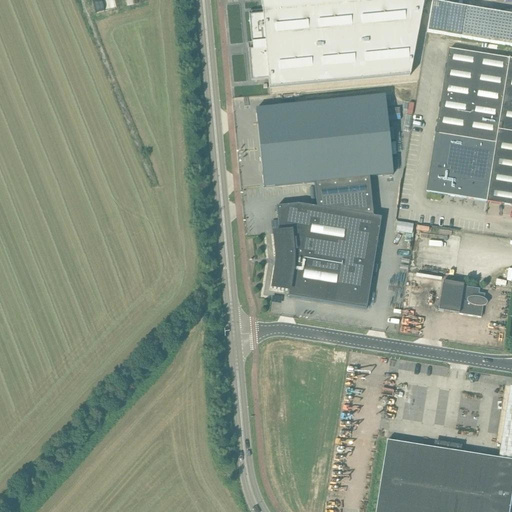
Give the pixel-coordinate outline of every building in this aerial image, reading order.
[(261,0),(262,11),(249,12),(252,43),(248,43),(251,81),(269,80),(269,89),(410,76),(424,0),(399,0),(371,3),(370,0),(261,0)] [(432,2),(427,31),(462,38),(511,46),(511,15),(467,8),(432,2)] [(511,59),(450,49),(427,193),(511,206),(511,59)] [(385,96),(256,109),(262,176),(264,188),(264,189),(315,183),(369,178),(393,175),(391,164),(385,96)] [(276,265),(272,289),(289,291),(288,293),(287,297),(366,310),(381,218),(373,217),(370,192),(369,178),(315,183),(316,197),(317,208),(297,205),(276,207),(279,231),(280,233),(274,234),(276,258),(276,265)] [(432,246),(439,247),(440,243),(447,244),(448,238),(421,234),(420,240),(433,242),(432,246)] [(445,270),(447,250),(418,247),(416,268),(445,270)] [(463,285),(443,282),(438,311),(459,314),(481,318),(483,307),(484,306),(485,305),(487,304),(487,303),(486,301),(486,300),(484,299),(484,295),(479,294),(479,289),(463,287),(463,285)] [(309,372),(308,371),(299,430),(329,434),(340,365),(322,362),(322,363),(311,361),(309,372)] [(387,442),(375,511),(507,511),(511,490),(511,386),(499,459),(494,459),(387,442)]
